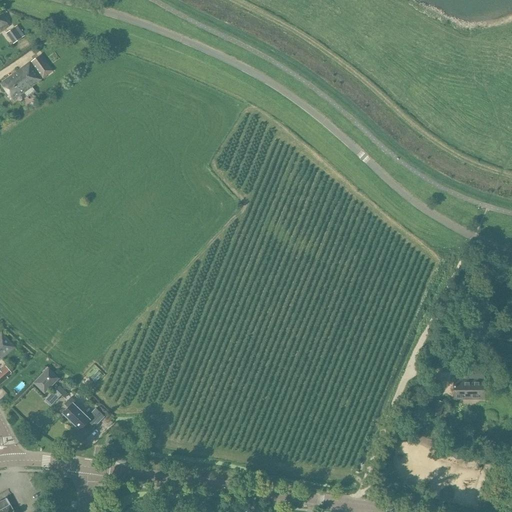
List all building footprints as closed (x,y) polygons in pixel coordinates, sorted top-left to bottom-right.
[(0,14),(0,32),(9,26),(0,14)] [(14,44),(22,38),(14,27),(6,34),(14,44)] [(26,97),(35,92),(31,86),(42,78),(53,71),(41,55),(2,84),(13,99),(23,92),(26,97)] [(0,358),(2,357),(14,347),(1,332),(0,333),(0,358)] [(0,384),(7,378),(6,377),(10,373),(4,366),(0,369),(0,384)] [(44,373),(35,383),(45,392),(58,379),(47,368),(43,372),(44,373)] [(454,381),(455,399),(485,399),(485,374),(470,374),(470,381),(454,381)] [(64,397),(68,393),(60,386),(56,390),(64,397)] [(55,400),(50,395),(44,401),(49,406),(55,400)] [(71,397),(64,405),(68,409),(63,414),(80,430),(86,423),(92,429),(104,417),(96,408),(87,416),(74,404),(76,401),(71,397)] [(445,403),(436,400),(431,414),(440,417),(445,403)] [(116,443),(115,452),(118,452),(118,460),(127,460),(127,455),(132,455),(132,444),(116,443)] [(465,459),(468,451),(454,447),(451,456),(461,459),(461,458),(465,459)] [(465,474),(464,488),(473,489),(475,475),(465,474)] [(0,511),(13,511),(6,499),(0,502),(0,511)]
